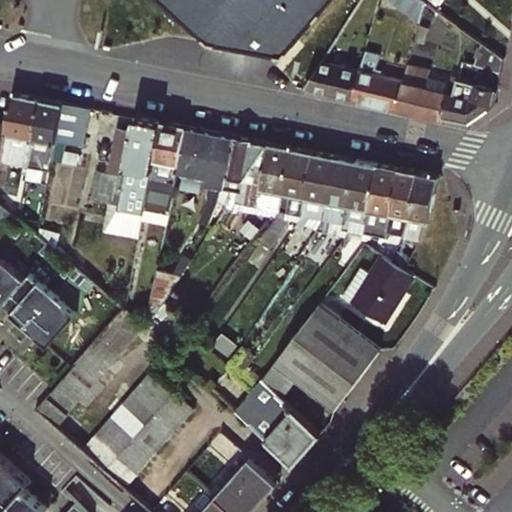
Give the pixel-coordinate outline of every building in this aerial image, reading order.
[(285,56),(333,0),(162,0),(215,45),(285,56)] [(434,0),(396,0),(424,18),(435,0),(434,0)] [(475,77),(501,84),(511,49),(484,42),(475,77)] [(351,98),(396,109),(403,80),(377,74),(380,55),(362,50),(358,69),(351,98)] [(351,98),(358,69),(321,60),(302,87),(351,98)] [(406,65),(403,80),(396,109),(443,119),(444,115),(449,92),(457,93),(460,79),(406,65)] [(444,115),(470,120),(496,103),(499,88),(487,85),(460,79),(457,93),(449,92),(444,115)] [(15,92),(10,121),(2,164),(30,169),(31,161),(43,98),(15,92)] [(43,163),(54,165),(66,102),(43,98),(31,161),(43,163)] [(54,165),(54,167),(81,172),(93,107),(66,102),(54,165)] [(136,131),(121,202),(114,233),(138,238),(143,214),(145,207),(164,121),(139,116),(136,131)] [(2,164),(10,121),(0,118),(0,164),(2,165),(2,164)] [(189,126),(164,121),(145,207),(169,212),(177,176),(189,126)] [(189,126),(177,176),(228,186),(239,135),(189,126)] [(94,196),(121,202),(136,131),(121,128),(112,172),(100,169),(94,196)] [(273,142),(239,135),(228,186),(227,191),(222,190),(220,202),(211,225),(216,227),(229,208),(233,202),(238,203),(241,190),(245,191),(247,180),(273,142)] [(238,203),(281,211),(294,146),(273,142),(247,180),(245,191),(241,190),(238,203)] [(294,146),(281,211),(281,213),(278,217),(286,219),(288,212),(303,215),(304,214),(315,150),(294,146)] [(337,154),(315,150),(304,214),(303,215),(312,217),(316,199),(328,201),(337,154)] [(347,224),(348,217),(359,159),(337,154),(328,201),(325,219),(347,224)] [(356,219),(369,221),(381,163),(359,159),(348,217),(356,219)] [(54,165),(43,163),(39,184),(50,186),(54,167),(54,165)] [(388,239),(389,236),(401,167),(381,163),(369,221),(366,234),(374,236),(388,239)] [(401,167),(389,236),(405,239),(406,234),(409,215),(413,216),(421,171),(401,167)] [(409,215),(406,234),(424,237),(428,218),(433,219),(438,195),(442,175),(421,171),(413,216),(409,215)] [(316,199),(312,217),(325,219),(328,201),(316,199)] [(281,211),(238,203),(233,202),(229,208),(278,217),(281,213),(281,211)] [(169,212),(145,207),(143,214),(168,219),(169,212)] [(288,212),(286,219),(278,217),(268,231),(277,236),(288,220),(297,225),(303,215),(288,212)] [(325,219),(322,225),(346,230),(347,224),(325,219)] [(356,219),(353,232),(366,234),(369,221),(356,219)] [(393,260),(382,253),(367,274),(345,307),(377,329),(415,275),(406,268),(393,260)] [(13,311),(50,345),(77,314),(32,274),(26,280),(2,258),(0,260),(0,309),(0,310),(8,301),(16,308),(13,311)] [(334,299),(345,307),(367,274),(357,266),(334,299)] [(143,329),(146,332),(184,275),(156,268),(143,329)] [(382,348),(325,302),(264,383),(254,395),(267,407),(278,395),(282,399),(297,378),(336,408),(382,348)] [(122,311),(111,323),(132,341),(143,329),(122,311)] [(111,323),(102,334),(123,351),(132,341),(111,323)] [(162,325),(152,337),(174,357),(185,344),(162,325)] [(123,351),(102,334),(93,345),(113,362),(123,351)] [(113,362),(93,345),(84,355),(104,373),(113,362)] [(241,383),(250,371),(255,364),(242,353),(229,374),(241,383)] [(104,373),(84,355),(75,365),(74,367),(94,384),(104,373)] [(94,384),(74,367),(65,377),(85,395),(94,384)] [(264,383),(250,371),(241,383),(252,393),(254,395),(264,383)] [(151,373),(141,384),(166,404),(175,394),(151,373)] [(85,395),(65,377),(62,380),(55,388),(75,406),(85,395)] [(141,384),(132,395),(156,416),(166,404),(141,384)] [(75,406),(55,388),(45,399),(65,417),(75,406)] [(252,393),(236,412),(295,464),(322,434),(282,399),(278,395),(267,407),(254,395),(252,393)] [(175,394),(166,404),(184,420),(194,409),(175,394)] [(156,416),(132,395),(122,406),(146,426),(156,416)] [(65,417),(45,399),(36,409),(56,427),(65,417)] [(174,432),(184,420),(166,404),(156,416),(174,432)] [(122,406),(112,417),(136,438),(146,426),(122,406)] [(174,432),(156,416),(146,426),(165,443),(174,432)] [(136,438),(112,417),(102,429),(126,449),(136,438)] [(146,426),(136,438),(155,454),(165,443),(146,426)] [(102,429),(93,440),(117,460),(126,449),(102,429)] [(155,454),(136,438),(126,449),(145,466),(155,454)] [(107,471),(117,460),(93,440),(84,450),(107,471)] [(126,449),(117,460),(135,477),(145,466),(126,449)] [(0,511),(39,511),(45,505),(22,484),(28,477),(0,452),(0,511)] [(250,459),(202,511),(252,511),(278,483),(250,459)] [(117,460),(107,471),(126,487),(135,477),(117,460)]
